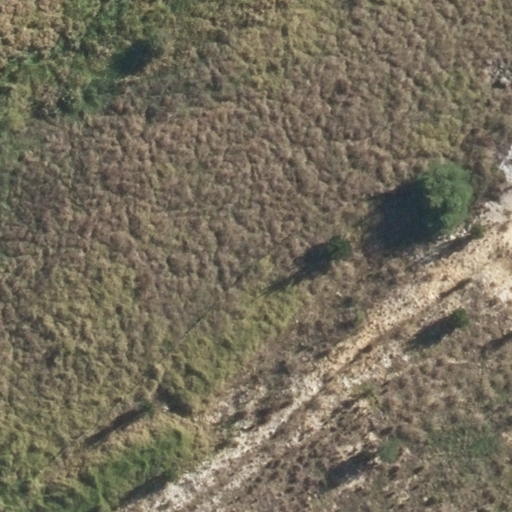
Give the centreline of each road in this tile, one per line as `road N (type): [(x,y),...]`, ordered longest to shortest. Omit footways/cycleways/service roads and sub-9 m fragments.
road 1 (unknown): [(55,0),(302,511)]
road 2 (secondary): [(63,511),(264,434),(511,296)]
road 3 (secondary): [(511,411),(352,511)]
